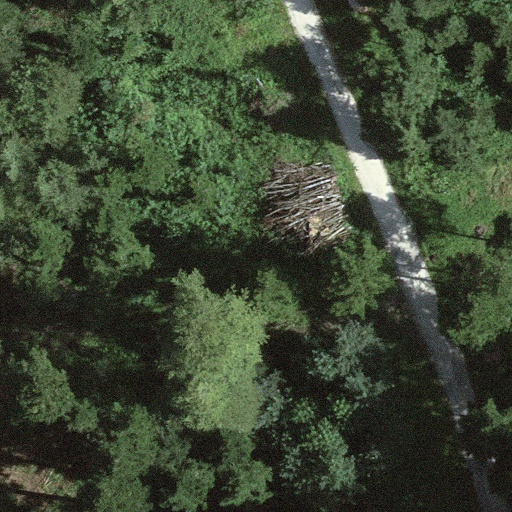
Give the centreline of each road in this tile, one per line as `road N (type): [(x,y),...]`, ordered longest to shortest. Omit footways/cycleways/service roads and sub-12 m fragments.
road 1 (track): [(500,511),(416,262),(305,0)]
road 2 (track): [(416,262),(257,285),(176,276)]
